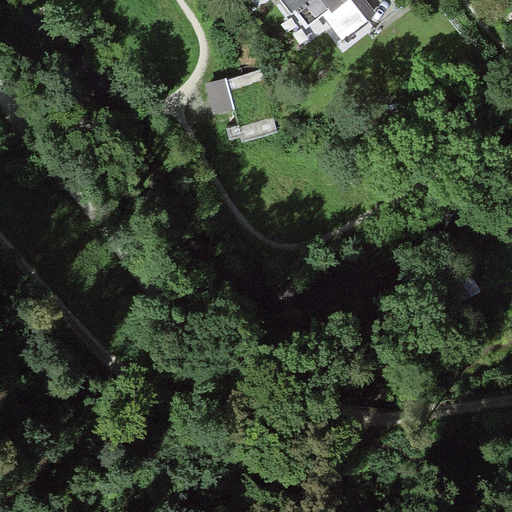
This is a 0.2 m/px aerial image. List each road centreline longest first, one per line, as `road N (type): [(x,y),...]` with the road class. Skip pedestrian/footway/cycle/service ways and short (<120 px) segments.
road 1 (track): [(11,115),(199,348),(356,418),(287,421),(174,408),(133,380),(0,234)]
road 2 (track): [(171,101),(242,222),(286,247),(331,236),(439,174),(468,122)]
road 3 (track): [(11,115),(78,123),(171,101)]
road 4 (track): [(511,397),(356,418)]
road 5 (track): [(171,101),(197,87),(208,55),(182,0)]
